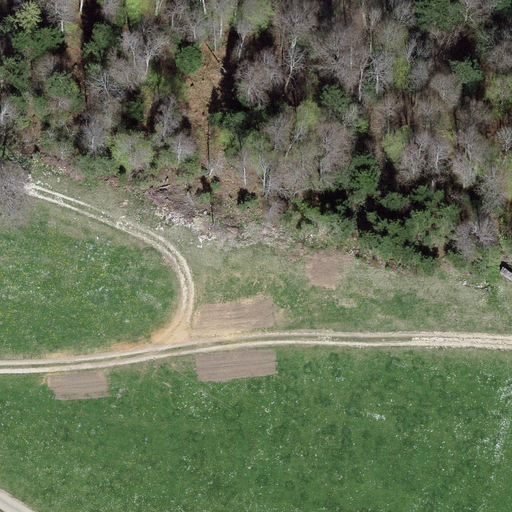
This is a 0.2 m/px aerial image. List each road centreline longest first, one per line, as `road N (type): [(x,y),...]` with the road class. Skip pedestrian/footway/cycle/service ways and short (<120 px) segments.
road 1 (track): [(0,366),(245,339),(511,341)]
road 2 (track): [(165,350),(187,297),(175,254),(120,217),(0,177)]
